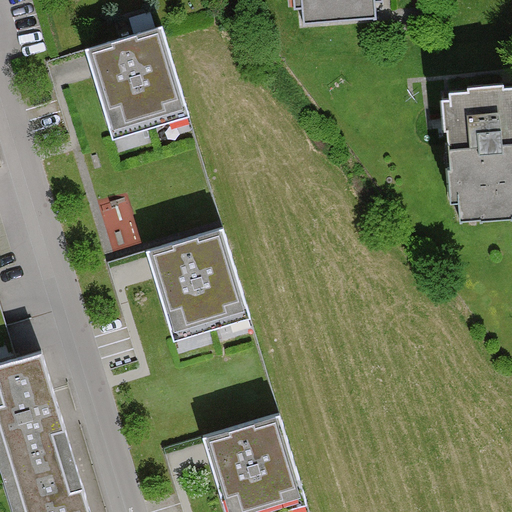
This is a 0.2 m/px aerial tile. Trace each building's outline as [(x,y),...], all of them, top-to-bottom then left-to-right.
[(291,0),(293,8),(302,7),(303,22),(377,17),(376,1),(383,0),(291,0)] [(110,146),(189,121),(163,33),(81,59),(110,146)] [(511,91),(440,95),(447,214),(511,209),(511,91)] [(169,339),(245,316),(222,239),(146,262),(169,339)] [(73,457),(42,359),(0,372),(0,474),(1,479),(73,457)] [(222,511),(280,511),(301,506),(276,421),(202,443),(222,511)] [(1,479),(11,511),(90,511),(73,457),(1,479)]
